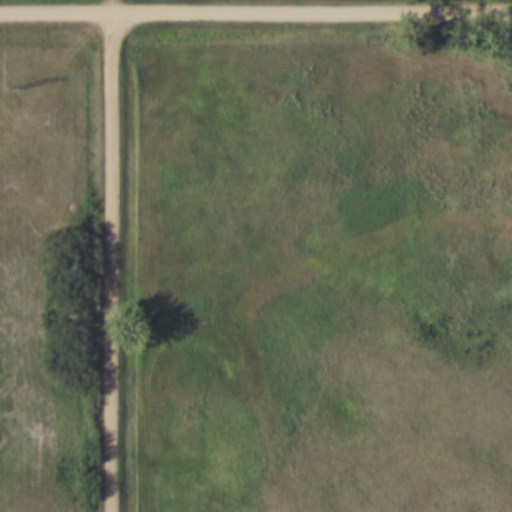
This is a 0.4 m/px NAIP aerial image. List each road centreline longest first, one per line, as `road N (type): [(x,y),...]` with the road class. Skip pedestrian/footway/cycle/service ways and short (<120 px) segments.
road 1 (residential): [(511,4),(0,4)]
road 2 (residential): [(108,5),(106,511)]
